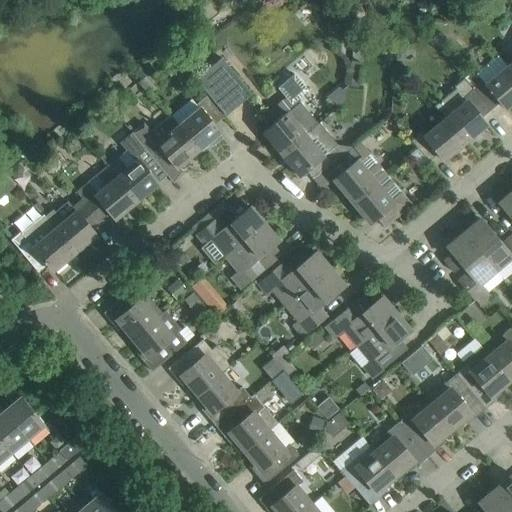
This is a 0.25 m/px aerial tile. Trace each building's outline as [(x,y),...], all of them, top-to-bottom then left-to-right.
[(481,80),(472,88),(464,78),(463,79),(490,110),(499,102),(505,109),(507,108),(506,107),(511,101),(511,73),(506,66),(498,56),(477,74),(481,80)] [(252,94),(222,58),(196,80),(226,116),(252,94)] [(359,86),(361,67),(351,66),(349,84),(359,86)] [(264,134),(265,133),(274,144),(272,145),(280,154),(305,133),(318,124),(298,99),(308,91),(294,74),(277,89),(285,98),(283,100),(262,118),(270,127),(262,133),(264,134)] [(463,79),(454,87),(455,88),(434,106),(443,118),(444,117),(465,143),(475,135),(474,133),(485,125),(486,126),(487,125),(481,118),(490,110),(463,79)] [(191,99),(171,116),(179,125),(198,150),(208,142),(207,141),(218,132),(219,133),(220,132),(214,125),(224,117),(208,99),(206,96),(196,105),(191,99)] [(171,116),(151,133),(143,123),(132,133),(166,175),(175,167),(177,169),(178,167),(177,166),(188,157),(189,158),(198,150),(179,125),(171,116)] [(445,160),(444,159),(454,150),(455,151),(465,143),(444,117),(443,118),(422,135),(419,132),(410,140),(428,162),(438,154),(443,161),(445,160)] [(338,145),(319,123),(318,124),(305,133),(280,154),(289,165),(290,163),(299,174),(297,175),(299,176),(306,171),(314,180),(332,165),(334,161),(341,156),(334,148),(338,145)] [(166,175),(132,133),(119,144),(134,162),(116,177),(137,202),(146,194),(145,192),(156,184),(157,185),(158,184),(157,182),(166,175)] [(52,139),(41,148),(50,159),(56,154),(56,144),(52,139)] [(334,181),(335,180),(344,191),(343,192),(350,201),(375,180),(385,173),(360,142),(354,147),(352,146),(341,156),(334,161),(332,165),(340,174),(333,180),(334,181)] [(90,184),(88,181),(76,191),(82,199),(99,220),(109,213),(115,220),(116,219),(115,218),(126,209),(127,210),(137,202),(116,177),(115,178),(105,166),(96,175),(98,178),(90,184)] [(411,205),(385,173),(375,180),(350,201),(359,211),(360,210),(369,221),(368,222),(369,223),(376,217),(384,227),(405,210),(411,205)] [(511,191),(499,203),(511,218),(511,236),(510,238),(511,239),(511,191)] [(60,218),(52,210),(45,217),(75,253),(84,245),(83,244),(94,235),(95,236),(96,235),(90,228),(99,220),(82,199),(72,208),(60,218)] [(197,235),(216,219),(229,208),(222,201),(191,228),(197,235)] [(250,207),(224,229),(216,219),(197,235),(205,245),(212,240),(225,255),(263,223),(250,207)] [(54,270),(53,269),(64,260),(65,261),(75,253),(45,217),(42,214),(11,240),(38,272),(47,264),(53,271),(54,270)] [(502,245),(480,219),(462,233),(494,271),(511,256),(511,258),(511,239),(510,238),(502,245)] [(225,255),(239,272),(232,278),(240,288),(280,255),(272,246),(278,241),(263,223),(225,255)] [(459,281),(479,305),(490,296),(479,283),(494,271),(462,233),(447,247),(468,273),(459,281)] [(316,252),(309,257),(290,273),(282,264),(263,280),(272,290),(278,285),(291,300),(329,268),(316,252)] [(291,300),(304,316),(297,321),(306,332),(326,316),(318,307),(344,285),(329,268),(291,300)] [(220,314),(231,304),(202,277),(192,287),(220,314)] [(138,284),(103,313),(112,324),(117,320),(131,337),(154,318),(141,302),(148,296),(138,284)] [(192,293),(183,300),(189,308),(199,300),(192,293)] [(361,298),(328,325),(337,335),(343,331),(355,346),(395,313),(382,296),(369,307),(361,298)] [(237,301),(230,307),(237,316),(244,311),(237,301)] [(131,337),(147,356),(142,360),(151,371),(167,358),(185,344),(176,332),(181,329),(166,312),(156,320),(154,318),(131,337)] [(392,361),(384,352),(410,330),(395,313),(355,346),(369,363),(362,368),(371,379),(392,361)] [(511,325),(501,334),(506,340),(487,356),(508,381),(511,377),(511,325)] [(202,340),(167,368),(177,379),(182,375),(196,393),(220,373),(231,365),(228,362),(229,360),(226,353),(220,348),(218,349),(216,346),(211,350),(202,340)] [(271,356),(274,360),(276,362),(283,356),(288,352),(283,346),(271,356)] [(420,367),(410,355),(400,363),(411,375),(420,367)] [(294,369),(283,356),(276,362),(287,375),(294,369)] [(487,356),(470,370),(465,364),(454,374),(483,410),(495,400),(491,395),(508,381),(487,356)] [(220,373),(196,393),(212,411),(207,416),(215,426),(249,397),(241,386),(236,391),(220,373)] [(483,410),(454,374),(425,398),(430,404),(451,429),(470,413),(474,418),(483,410)] [(8,398),(13,403),(4,411),(27,439),(45,425),(17,391),(8,398)] [(276,422),(254,395),(251,398),(249,397),(215,426),(224,437),(229,433),(244,450),(268,430),(276,422)] [(430,404),(413,418),(408,412),(396,422),(426,458),(437,448),(433,443),(451,429),(430,404)] [(0,413),(0,439),(11,453),(27,439),(4,411),(0,413)] [(338,413),(326,423),(325,429),(332,438),(348,424),(338,413)] [(314,418),(309,433),(320,436),(324,421),(314,418)] [(426,458),(396,422),(386,430),(392,436),(373,452),(393,477),(412,461),(416,466),(426,458)] [(244,450),(260,469),(255,473),(264,484),(279,471),(299,455),(289,443),(283,448),(268,430),(244,450)] [(67,460),(81,448),(73,438),(59,450),(67,460)] [(0,461),(11,453),(0,439),(0,461)] [(46,462),(53,471),(67,460),(59,450),(46,462)] [(339,469),(369,505),(380,496),(376,491),(393,477),(373,452),(356,466),(351,460),(339,469)] [(65,484),(74,476),(87,465),(80,457),(67,468),(57,475),(65,484)] [(30,476),(37,485),(53,471),(46,462),(30,476)] [(292,470),(257,501),(267,511),(275,511),(299,511),(310,503),(295,487),(301,481),(292,470)] [(511,474),(495,488),(511,508),(511,474)] [(37,485),(30,476),(17,487),(25,495),(37,485)] [(40,488),(48,498),(59,488),(52,479),(40,488)] [(48,498),(40,488),(28,499),(36,508),(48,498)] [(511,511),(511,508),(495,488),(478,503),(486,511),(511,511)] [(117,511),(101,492),(84,507),(88,511),(117,511)] [(0,509),(2,511),(3,511),(15,503),(8,494),(0,500),(0,509)] [(317,511),(310,503),(299,511),(317,511)]
